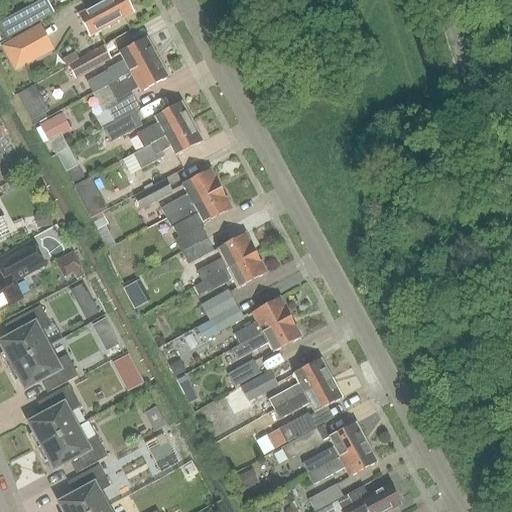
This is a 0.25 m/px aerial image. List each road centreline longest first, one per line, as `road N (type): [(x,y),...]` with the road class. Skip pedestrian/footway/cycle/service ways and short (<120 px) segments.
road 1 (unclassified): [(459,511),(181,0)]
road 2 (secondary): [(511,216),(445,0)]
